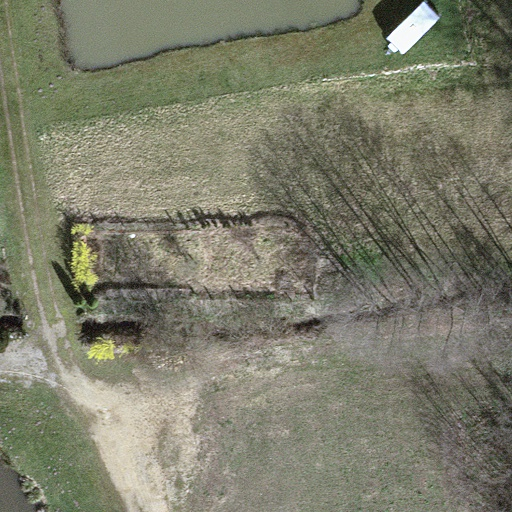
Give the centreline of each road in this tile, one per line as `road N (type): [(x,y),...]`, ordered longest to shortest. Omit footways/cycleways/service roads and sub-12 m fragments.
road 1 (track): [(136,511),(91,406),(55,365),(0,24)]
road 2 (track): [(91,406),(341,353),(511,347)]
